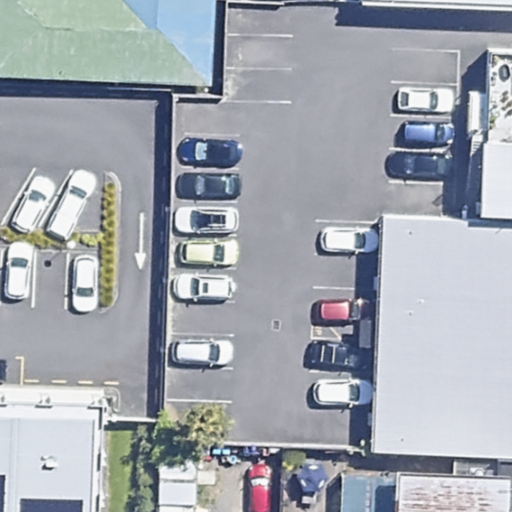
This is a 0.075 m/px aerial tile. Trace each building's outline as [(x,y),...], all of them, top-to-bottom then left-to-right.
[(0,0),(0,76),(200,82),(202,0),(0,0)] [(430,217),(511,218),(511,28),(436,26),(430,217)] [(511,218),(354,215),(348,435),(511,438),(511,218)] [(85,511),(92,387),(0,382),(0,511),(85,511)] [(194,454),(156,455),(156,506),(194,506),(194,454)] [(511,511),(511,474),(393,469),(390,511),(511,511)]
